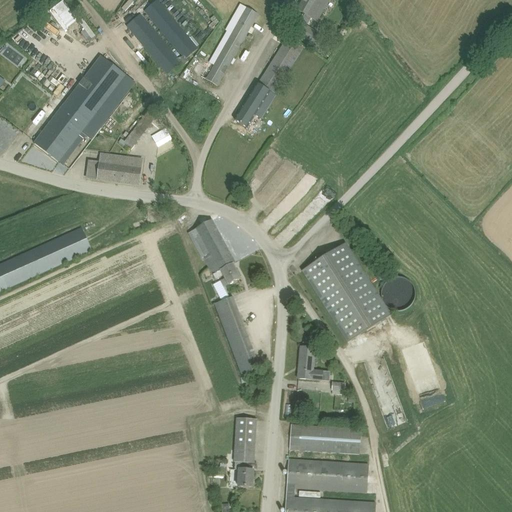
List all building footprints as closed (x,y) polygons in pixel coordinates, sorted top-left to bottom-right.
[(201,77),(218,86),(262,7),(249,0),(242,0),(225,31),(226,32),(201,77)] [(304,0),(298,10),(304,14),(292,31),(309,42),(317,47),(323,38),(315,33),(316,32),(307,26),(311,19),(317,23),(331,0),(304,0)] [(49,10),(62,30),(76,21),(63,1),(49,10)] [(145,12),(182,55),(186,60),(186,59),(198,49),(157,1),(145,12)] [(189,62),(186,59),(186,60),(182,55),(178,59),(141,15),(127,27),(167,75),(181,64),(183,67),(189,62)] [(257,86),(274,96),(303,49),(287,39),(257,86)] [(64,165),(95,124),(102,129),(136,84),(100,57),(35,143),(64,166),(64,165)] [(275,97),(274,96),(257,86),(235,121),(248,129),(255,116),(261,120),(275,97)] [(144,116),(123,143),(131,150),(152,122),(144,116)] [(164,129),(152,136),(158,146),(171,139),(164,129)] [(103,155),(91,153),(87,178),(139,185),(141,168),(126,166),(127,158),(103,155)] [(236,264),(212,221),(196,229),(189,234),(203,259),(216,281),(223,277),(225,280),(221,282),(224,288),(228,286),(241,279),(234,265),(236,264)] [(0,290),(1,292),(92,251),(82,229),(0,265),(0,290)] [(392,316),(385,306),(346,244),(316,263),(303,271),(348,343),(392,316)] [(218,312),(236,306),(233,298),(215,305),(218,312)] [(314,371),(316,349),(301,348),(298,379),(322,381),(323,372),(314,371)] [(347,396),(347,392),(345,393),(346,384),(333,383),(333,395),(347,396)] [(254,464),(257,420),(237,419),(234,463),(235,463),(235,470),(239,470),(238,487),(253,488),(254,471),(248,471),(248,464),(254,464)] [(360,455),(361,430),(292,426),(290,450),(360,455)] [(289,460),(288,471),(288,480),(287,488),(286,509),(285,511),(376,511),(377,504),(294,499),(295,489),(367,494),(369,466),(289,460)]
